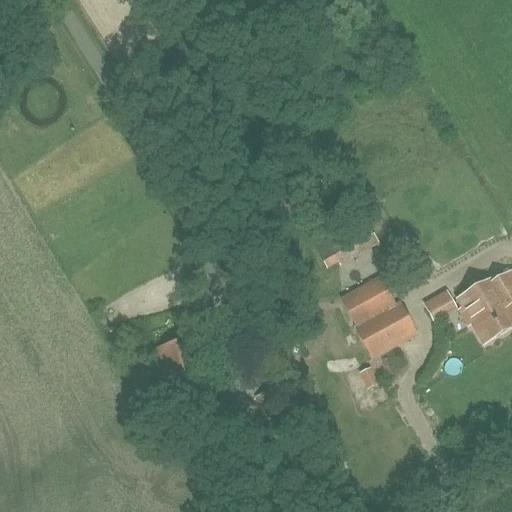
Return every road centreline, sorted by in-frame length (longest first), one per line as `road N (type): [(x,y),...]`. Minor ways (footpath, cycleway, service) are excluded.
road 1 (unclassified): [(216,511),(230,371),(220,292),(178,191),(58,0)]
road 2 (unclassified): [(401,511),(511,438)]
